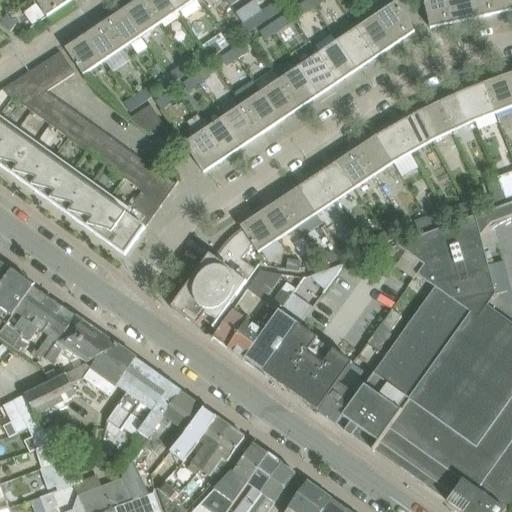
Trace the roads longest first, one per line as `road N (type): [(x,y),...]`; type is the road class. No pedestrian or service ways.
road 1 (residential): [(511,40),(444,63),(214,200),(171,237),(124,309)]
road 2 (tertiary): [(404,511),(124,309)]
road 3 (tertiary): [(124,309),(0,221)]
road 4 (residential): [(0,70),(101,0)]
